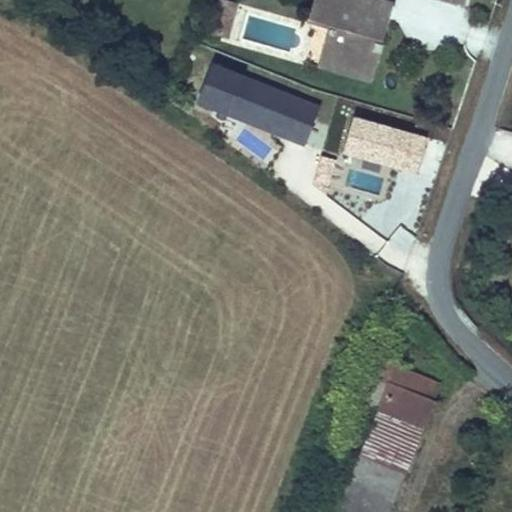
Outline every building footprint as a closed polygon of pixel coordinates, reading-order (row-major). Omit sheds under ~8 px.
[(237,1),(233,0),(222,0),(219,12),(233,16),(237,1)] [(331,29),(323,51),(346,58),(345,62),(374,71),(379,54),(383,54),(385,46),(383,45),(390,23),(356,12),(359,0),(321,0),(314,23),(331,29)] [(369,0),(359,0),(356,12),(390,23),(394,8),(369,0)] [(233,16),(219,12),(214,28),(228,33),(233,16)] [(346,58),(323,51),(319,65),(370,81),(374,71),(345,62),(346,58)] [(323,105),(221,65),(208,100),(309,139),(323,105)] [(425,138),(351,116),(339,158),(413,181),(425,138)] [(371,406),(381,410),(423,428),(434,402),(400,388),(409,369),(389,361),(371,406)] [(409,369),(400,388),(434,402),(441,382),(409,369)] [(388,511),(423,428),(381,410),(340,511),(388,511)]
